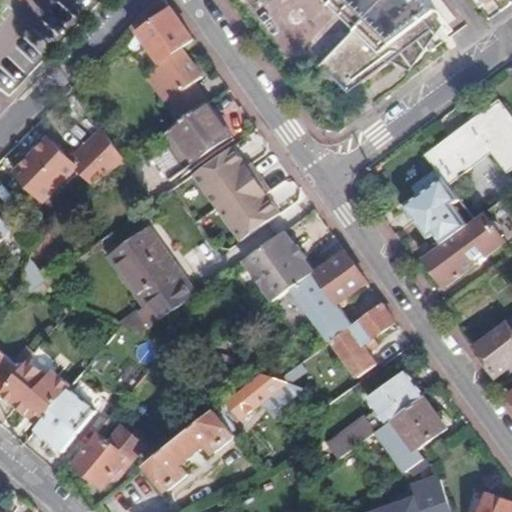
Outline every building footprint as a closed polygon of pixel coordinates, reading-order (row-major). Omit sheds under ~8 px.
[(168,0),(159,0),(125,35),(136,57),(151,47),(164,63),(152,73),(172,103),(206,77),(187,48),(197,40),(168,0)] [(323,0),(357,32),(324,69),(352,94),(435,29),(427,19),(438,10),(431,0),(323,0)] [(476,0),(483,8),(490,3),(488,0),(476,0)] [(511,112),(503,101),(453,137),(475,167),(498,151),(511,169),(511,112)] [(212,102),(166,135),(190,167),(234,133),(212,102)] [(475,167),(453,137),(439,146),(431,152),(443,170),(452,183),(475,167)] [(19,172),(45,199),(78,167),(51,139),(35,155),(19,172)] [(236,146),(197,174),(222,208),(247,243),(286,215),(272,196),(276,193),(265,178),(254,162),(250,165),(236,146)] [(461,233),(478,220),(461,194),(452,183),(443,170),(421,186),(426,193),(409,205),(431,237),(436,233),(445,245),(461,233)] [(8,224),(14,231),(19,237),(32,227),(21,212),(8,224)] [(478,220),(461,233),(480,260),(489,253),(491,256),(511,241),(490,212),(478,220)] [(8,224),(0,213),(0,244),(14,231),(8,224)] [(124,325),(148,333),(200,295),(187,280),(190,278),(153,227),(112,257),(148,307),(124,325)] [(299,245),(288,231),(247,261),(276,301),(296,286),(318,270),(308,256),(309,256),(300,244),(299,245)] [(445,245),(429,257),(452,286),(482,263),(480,260),(461,233),(445,245)] [(371,281),(347,249),(318,270),(342,303),(371,281)] [(49,282),(29,261),(19,289),(33,294),(49,282)] [(342,303),(318,270),(296,286),(336,340),(357,323),(342,303)] [(375,339),(399,321),(385,303),(357,323),(336,340),(362,376),(380,362),(371,351),(380,345),(375,339)] [(511,368),(511,322),(511,321),(478,345),(501,376),(511,368)] [(0,387),(4,392),(24,368),(39,349),(34,345),(21,361),(0,344),(0,387)] [(213,380),(237,363),(233,362),(208,353),(198,360),(213,380)] [(268,371),(236,397),(235,410),(246,419),(265,406),(274,414),(306,393),(296,384),(313,369),(305,362),(282,377),(268,371)] [(4,392),(0,396),(0,401),(29,425),(37,415),(43,420),(53,408),(47,403),(54,394),(24,368),(4,392)] [(70,392),(74,387),(84,374),(77,370),(60,391),(66,396),(70,392)] [(427,396),(432,392),(417,372),(411,376),(427,396)] [(391,422),(427,396),(411,376),(376,401),(391,422)] [(66,396),(40,428),(66,449),(100,408),(74,387),(70,392),(66,396)] [(427,396),(391,422),(413,453),(450,428),(427,396)] [(220,406),(149,463),(170,492),(194,472),(188,463),(211,447),(218,456),(241,435),(220,406)] [(333,446),(341,458),(378,431),(369,420),(333,446)] [(107,428),(79,463),(108,487),(116,477),(121,481),(148,449),(128,435),(123,440),(107,428)] [(452,511),(442,475),(409,484),(414,501),(373,511),(452,511)] [(511,511),(511,500),(490,495),(485,511),(511,511)] [(469,511),(483,511),(486,498),(473,496),(469,511)]
